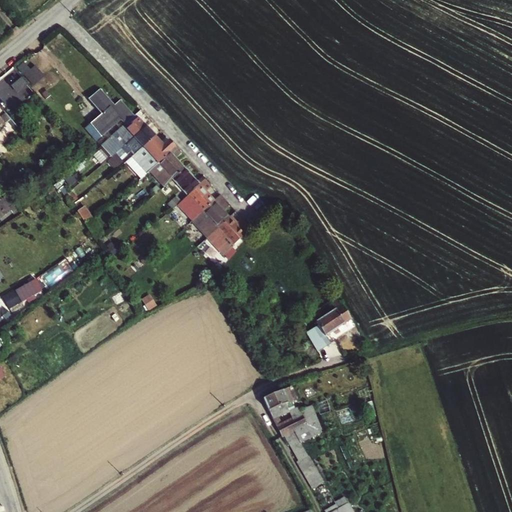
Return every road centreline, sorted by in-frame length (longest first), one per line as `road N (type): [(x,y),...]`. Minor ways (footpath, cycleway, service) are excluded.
road 1 (residential): [(59,12),(262,227)]
road 2 (unclassified): [(75,511),(284,380)]
